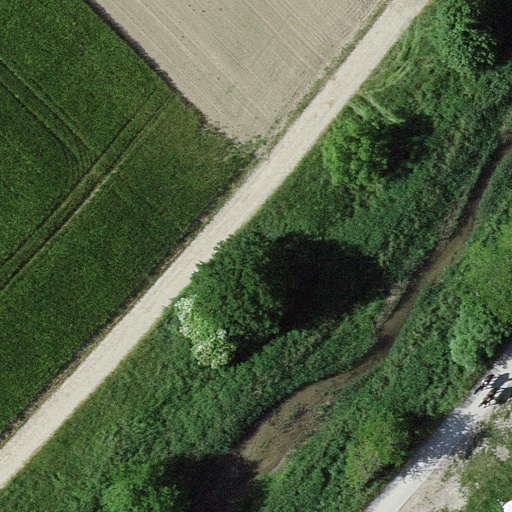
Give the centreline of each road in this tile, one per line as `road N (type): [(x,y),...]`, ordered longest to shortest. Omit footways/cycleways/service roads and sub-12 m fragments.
road 1 (track): [(0,477),(108,362),(411,0)]
road 2 (track): [(511,344),(364,511)]
